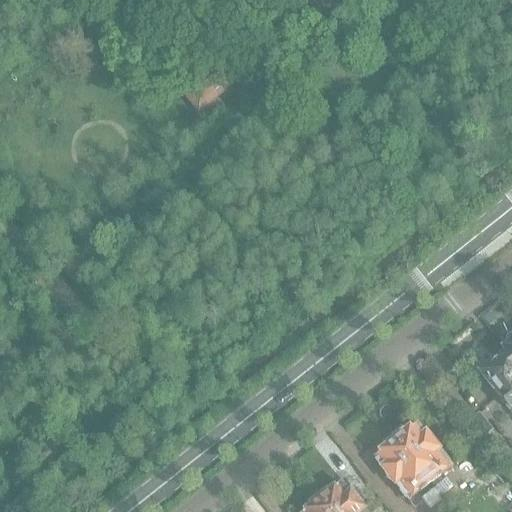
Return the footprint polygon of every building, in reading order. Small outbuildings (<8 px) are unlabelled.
[(182,89),(200,112),(238,81),(220,59),(182,89)] [(508,355),(482,375),(488,382),(485,384),(490,389),(492,388),(501,399),(499,400),(509,414),(511,412),(511,356),(506,350),(505,351),(508,355)] [(396,438),(395,439),(433,487),(442,498),(454,488),(445,477),(455,470),(420,426),(413,432),(409,428),(396,438)] [(385,454),(377,460),(401,490),(396,494),(403,503),(407,500),(414,510),(423,503),(428,509),(442,498),(433,487),(395,439),(381,450),(385,454)] [(333,489),(320,499),(329,511),(365,511),(345,487),(337,493),(333,489)] [(306,511),(329,511),(320,499),(305,511),(306,511)]
